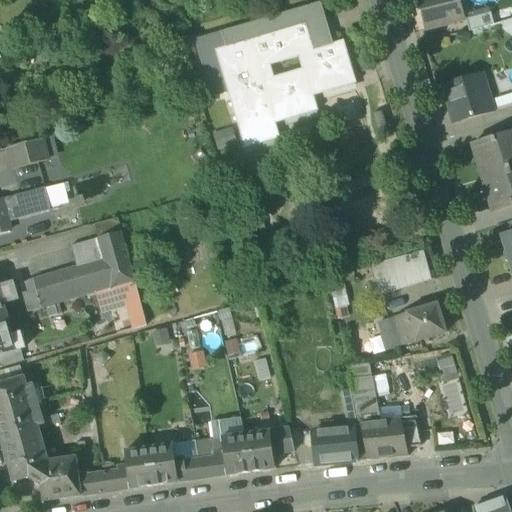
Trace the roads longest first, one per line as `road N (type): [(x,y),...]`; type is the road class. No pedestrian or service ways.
road 1 (residential): [(382,0),(511,429)]
road 2 (residential): [(511,468),(182,511)]
